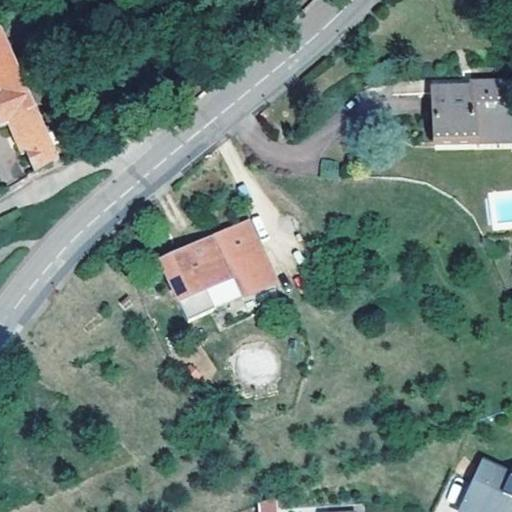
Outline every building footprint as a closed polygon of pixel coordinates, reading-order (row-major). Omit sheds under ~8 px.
[(321,0),(312,0),(303,15),(321,26),(333,7),(321,0)] [(1,27),(0,27),(0,126),(0,128),(10,124),(22,154),(28,153),(37,174),(49,168),(59,162),(1,27)] [(476,131),(511,129),(511,81),(471,83),(472,89),(433,92),(435,144),(476,143),(476,131)] [(511,141),(511,129),(476,131),(476,143),(511,141)] [(320,161),(320,178),(337,178),(337,161),(320,161)] [(160,263),(188,320),(241,296),(244,301),(277,285),(248,222),(160,263)] [(511,511),(511,474),(507,477),(476,464),(456,511),(511,511)]
